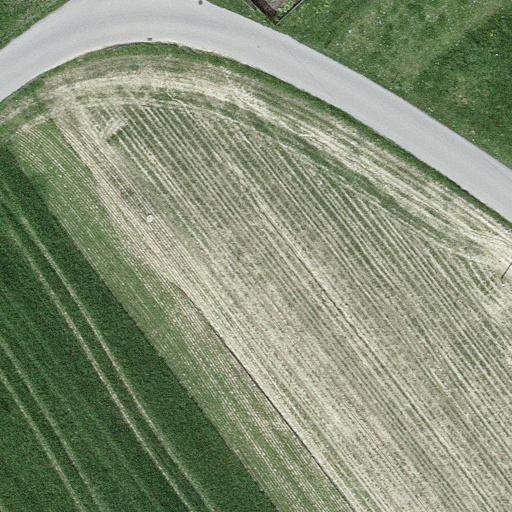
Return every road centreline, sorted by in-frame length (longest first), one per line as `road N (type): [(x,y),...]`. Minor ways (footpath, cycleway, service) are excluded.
road 1 (unclassified): [(511,207),(315,73),(160,0)]
road 2 (unclassified): [(118,0),(0,82)]
